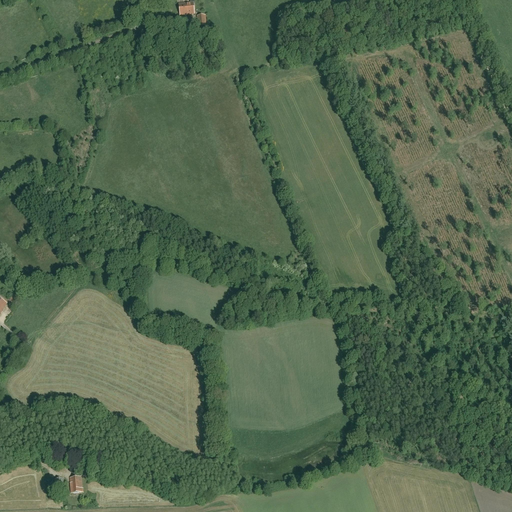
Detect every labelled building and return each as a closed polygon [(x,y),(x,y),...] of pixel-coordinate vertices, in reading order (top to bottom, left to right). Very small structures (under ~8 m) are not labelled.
[(180,16),(194,14),(193,4),(179,5),(180,16)] [(198,27),(206,26),(205,16),(197,17),(198,27)] [(9,301),(15,305),(19,300),(13,296),(9,301)] [(71,494),(83,493),(83,489),(82,489),(81,478),(70,479),(70,483),(70,489),(71,494)] [(56,489),(64,489),(64,479),(55,479),(56,489)]
